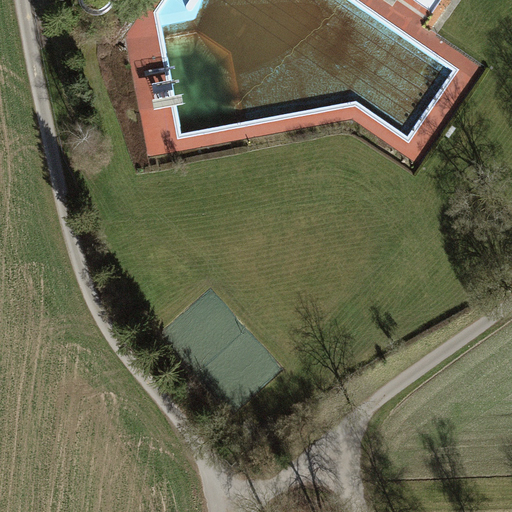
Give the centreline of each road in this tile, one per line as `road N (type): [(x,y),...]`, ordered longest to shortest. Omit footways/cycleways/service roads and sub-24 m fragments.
road 1 (track): [(25,0),(87,283),(151,386),(256,511)]
road 2 (track): [(511,300),(407,377),(257,511)]
